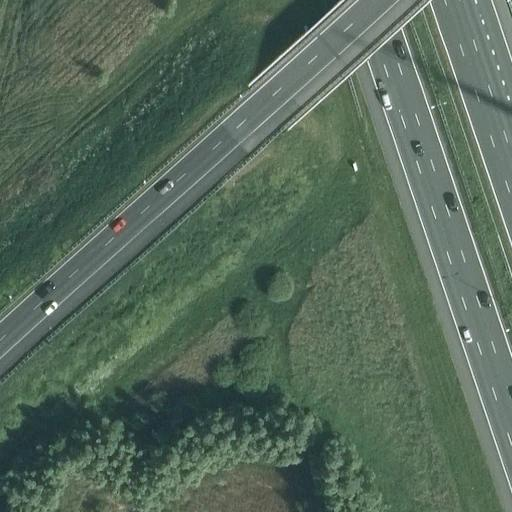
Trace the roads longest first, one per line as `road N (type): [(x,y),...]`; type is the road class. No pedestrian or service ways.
road 1 (motorway): [(0,350),(394,0)]
road 2 (motorway): [(365,0),(511,438)]
road 3 (motorway): [(511,187),(449,0)]
